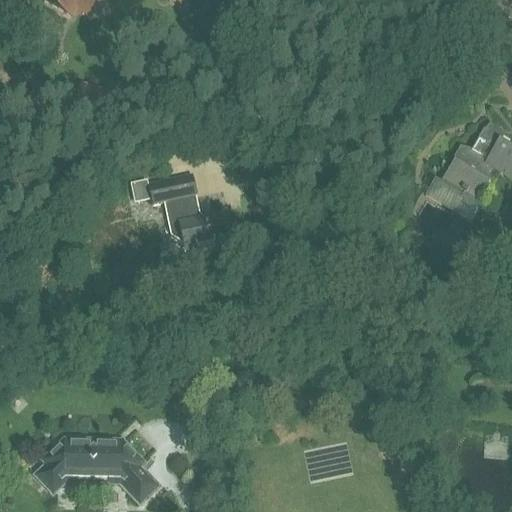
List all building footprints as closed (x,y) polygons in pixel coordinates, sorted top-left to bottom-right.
[(41,0),(39,4),(54,13),(73,21),(77,13),(89,18),(100,0),(167,0),(183,8),(187,0),(41,0)] [(105,91),(99,111),(107,113),(113,93),(105,91)] [(511,151),(506,148),(511,140),(505,136),(505,135),(502,133),(503,132),(502,130),(502,129),(501,128),(499,127),(498,127),(496,127),(495,128),(494,129),(490,126),(485,132),(484,131),(472,152),(460,149),(452,162),(454,163),(440,186),(463,201),(468,194),(480,201),(490,185),(487,183),(494,173),(511,184),(511,151)] [(138,205),(151,203),(152,208),(164,206),(171,238),(181,243),(183,252),(226,245),(220,216),(205,219),(199,215),(196,199),(197,199),(193,179),(142,189),(141,185),(131,188),(134,202),(138,205)] [(501,323),(508,327),(511,325),(511,306),(510,305),(502,308),(498,315),(501,323)] [(65,443),(45,463),(65,483),(120,484),(140,505),(157,489),(137,468),(140,465),(120,444),(65,443)]
